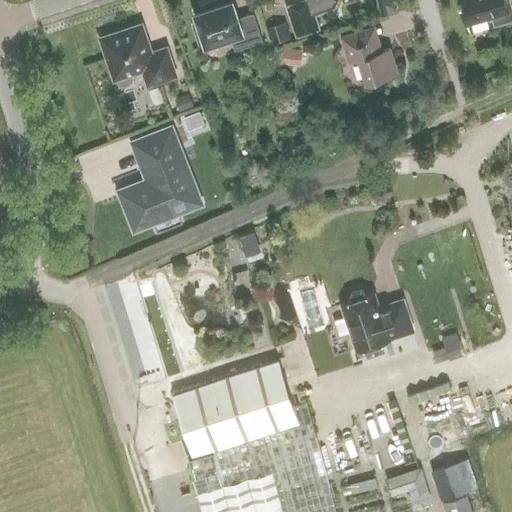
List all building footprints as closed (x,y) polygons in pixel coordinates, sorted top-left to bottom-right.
[(204,43),(205,46),(231,37),(235,49),(262,40),(253,14),(238,19),(232,0),(221,4),(219,0),(216,0),(200,5),(202,10),(194,13),(198,26),(193,28),(199,45),(204,43)] [(303,0),(285,6),(296,37),(320,29),(315,15),(333,9),(338,0),(337,0),(303,0)] [(395,0),(382,0),(386,12),(398,9),(395,0)] [(458,0),(466,25),(491,17),(494,26),(511,20),(511,8),(509,0),(458,0)] [(286,22),(266,29),(271,44),(291,38),(286,22)] [(132,78),(132,73),(143,69),(148,85),(175,76),(166,49),(151,54),(141,25),(101,39),(115,79),(116,78),(119,83),(124,85),(129,83),(132,78)] [(365,81),(396,72),(389,48),(381,51),(373,27),(341,36),(348,60),(358,57),(365,81)] [(302,50),(280,48),(278,63),(300,65),(302,50)] [(269,68),(265,56),(256,60),(260,71),(269,68)] [(193,106),(189,94),(175,99),(180,111),(193,106)] [(135,228),(199,203),(170,129),(134,143),(149,181),(120,192),(135,228)] [(261,251),(254,231),(239,237),(246,256),(261,251)] [(340,305),(355,351),(415,332),(404,298),(380,306),(375,293),(365,296),(364,293),(361,292),(352,294),(350,298),(351,301),(340,305)] [(445,344),(433,349),(438,361),(465,350),(458,333),(443,339),(445,344)] [(194,457),(298,422),(278,361),(174,395),(194,457)] [(442,497),(478,483),(467,453),(431,467),(442,497)] [(420,467),(386,477),(391,495),(409,490),(414,507),(431,502),(420,467)] [(197,492),(202,511),(283,511),(272,471),(197,492)] [(442,502),(445,511),(472,511),(467,494),(442,502)]
